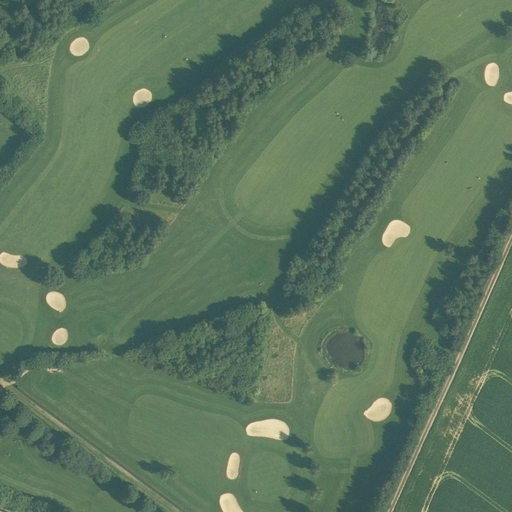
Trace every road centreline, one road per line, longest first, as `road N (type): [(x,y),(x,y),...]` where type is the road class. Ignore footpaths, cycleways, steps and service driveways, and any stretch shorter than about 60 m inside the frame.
road 1 (track): [(511,250),(398,511)]
road 2 (track): [(0,379),(176,511)]
